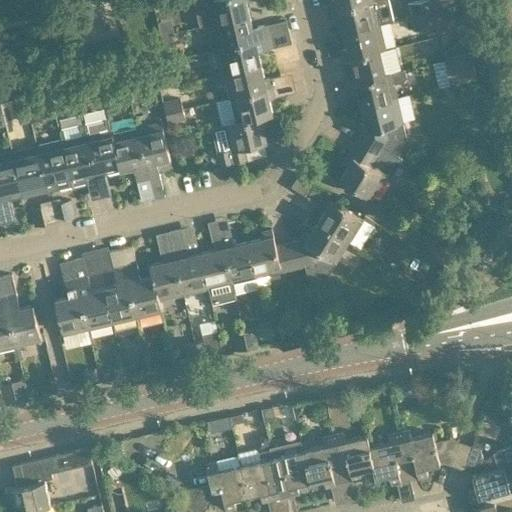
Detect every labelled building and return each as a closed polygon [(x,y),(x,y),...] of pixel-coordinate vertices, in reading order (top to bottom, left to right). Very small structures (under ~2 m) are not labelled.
[(194,0),(200,25),(214,21),(249,13),(246,0),(194,0)] [(330,0),(333,9),(370,0),(330,0)] [(341,17),(345,32),(381,23),(394,20),(389,0),(370,0),(333,9),(335,19),(341,17)] [(419,0),(409,3),(412,16),(437,10),(435,0),(419,0)] [(437,10),(412,16),(415,29),(441,23),(437,10)] [(214,21),(220,47),(289,31),(286,19),(253,27),(249,13),(214,21)] [(342,48),(345,57),(387,47),(381,23),(345,32),(348,46),(342,48)] [(220,47),(226,73),(262,65),(258,51),(292,43),(289,31),(220,47)] [(171,33),(162,36),(164,46),(174,44),(171,33)] [(345,57),(350,82),(392,72),(392,71),(386,72),(380,50),(387,48),(387,47),(345,57)] [(472,52),(459,55),(465,80),(478,77),(472,52)] [(465,80),(459,55),(446,59),(452,84),(465,80)] [(226,73),(231,97),(273,87),(271,77),(265,79),(262,65),(226,73)] [(148,68),(135,71),(137,79),(150,76),(148,68)] [(359,90),(362,105),(398,96),(395,83),(402,81),(405,76),(403,69),(392,72),(350,82),(353,92),(359,90)] [(169,76),(160,78),(162,87),(171,85),(169,76)] [(87,82),(75,85),(80,103),(91,100),(87,82)] [(80,103),(75,85),(65,88),(70,105),(80,103)] [(273,87),(231,97),(236,116),(237,120),(237,121),(268,114),(273,113),(270,98),(276,96),(273,87)] [(50,93),(38,96),(40,104),(52,101),(50,93)] [(362,130),(356,140),(378,154),(384,145),(398,154),(408,138),(398,96),(362,105),(365,119),(359,120),(362,130)] [(181,97),(162,101),(164,113),(183,108),(181,97)] [(25,101),(14,103),(16,110),(27,108),(25,101)] [(164,113),(167,124),(186,120),(183,108),(164,113)] [(217,152),(207,154),(210,168),(237,161),(247,159),(244,146),(267,140),(264,125),(270,124),(268,117),(268,115),(268,114),(237,121),(226,124),(212,127),(217,152)] [(109,117),(85,123),(87,133),(97,175),(107,173),(122,169),(113,134),(109,117)] [(162,122),(138,128),(154,197),(165,195),(160,172),(173,169),(162,122)] [(85,123),(60,129),(63,139),(74,185),(88,181),(89,181),(88,177),(97,175),(87,133),(85,123)] [(138,128),(113,134),(122,169),(135,166),(143,200),(154,197),(138,128)] [(63,139),(38,145),(49,191),(74,185),(63,139)] [(378,154),(356,140),(343,161),(348,164),(340,178),(372,197),(386,174),(393,173),(403,157),(398,154),(384,145),(378,154)] [(38,145),(13,151),(22,187),(24,193),(24,196),(49,191),(38,145)] [(8,152),(0,153),(0,222),(7,221),(10,220),(12,218),(13,216),(14,213),(14,210),(11,199),(24,196),(24,197),(24,196),(24,193),(22,187),(13,151),(8,152)] [(326,206),(318,219),(350,239),(361,246),(374,224),(313,186),(307,195),(326,206)] [(62,201),(66,218),(76,216),(72,199),(62,201)] [(32,209),(36,225),(45,223),(42,206),(32,209)] [(299,239),(288,241),(294,267),(304,264),(308,280),(327,276),(350,239),(318,219),(311,232),(305,229),(299,239)] [(168,230),(174,252),(184,293),(208,287),(200,252),(185,256),(184,249),(187,249),(182,227),(168,230)] [(263,237),(249,240),(261,288),(272,285),(269,273),(294,267),(288,241),(276,244),(273,228),(262,231),(263,237)] [(233,238),(223,240),(233,281),(236,294),(261,288),(249,240),(234,244),(233,238)] [(215,249),(200,252),(207,281),(208,287),(212,303),(235,297),(232,282),(233,281),(223,240),(214,243),(215,249)] [(132,244),(121,247),(137,317),(162,311),(151,263),(150,263),(153,274),(140,277),(132,244)] [(117,283),(104,286),(113,322),(137,317),(121,247),(109,249),(117,283)] [(165,260),(151,263),(162,311),(163,310),(160,299),(184,293),(174,252),(164,254),(165,260)] [(83,256),(72,258),(89,328),(113,322),(104,286),(92,289),(83,256)] [(89,328),(72,258),(60,261),(68,295),(55,298),(64,334),(89,328)] [(441,271),(431,288),(441,294),(451,277),(441,271)] [(12,273),(0,275),(2,281),(17,345),(40,339),(42,339),(46,338),(44,331),(41,332),(34,303),(20,306),(14,281),(12,273)] [(0,348),(17,345),(0,275),(0,348)] [(360,319),(334,325),(337,334),(362,328),(360,319)] [(334,325),(322,328),(324,337),(337,334),(334,325)] [(254,327),(245,330),(249,347),(258,345),(254,327)] [(204,333),(205,339),(209,356),(224,353),(219,329),(204,333)] [(249,347),(245,330),(234,332),(238,349),(249,347)] [(209,356),(205,339),(185,343),(189,361),(209,356)] [(135,363),(123,366),(125,375),(137,373),(135,363)] [(110,367),(99,370),(101,381),(112,378),(110,367)] [(96,369),(82,371),(85,384),(98,381),(96,369)] [(511,376),(497,376),(493,387),(511,388),(511,386),(511,376)] [(24,378),(0,383),(0,386),(0,387),(2,393),(4,404),(30,398),(29,397),(24,378)] [(306,400),(294,403),(296,415),(302,414),(307,406),(306,400)] [(272,406),(262,408),(265,419),(275,417),(272,406)] [(232,424),(244,421),(242,412),(230,415),(232,424)] [(456,425),(448,427),(450,436),(457,434),(456,428),(456,425)] [(409,428),(399,431),(408,471),(416,469),(418,477),(428,474),(426,466),(440,463),(440,461),(441,461),(451,464),(459,439),(450,437),(435,440),(433,431),(411,436),(409,428)] [(344,431),(333,434),(342,474),(351,472),(352,480),(363,477),(361,469),(373,467),(375,478),(376,478),(366,435),(345,439),(344,431)] [(370,446),(369,446),(373,466),(376,478),(390,475),(391,483),(397,482),(401,481),(399,473),(408,471),(399,431),(389,433),(391,441),(376,445),(370,446)] [(325,444),(304,449),(311,481),(324,478),(326,486),(336,484),(334,476),(342,474),(333,434),(323,436),(325,444)] [(476,435),(473,444),(484,447),(486,438),(476,435)] [(301,439),(269,446),(270,448),(279,488),(288,486),(289,494),(294,493),(300,492),(298,484),(311,481),(304,449),(301,439)] [(479,498),(481,506),(511,497),(511,466),(511,463),(511,462),(511,446),(494,451),(495,455),(483,458),(480,447),(472,445),(464,469),(473,471),(474,474),(472,474),(476,488),(468,490),(471,500),(479,498)] [(11,511),(13,511),(51,503),(45,478),(54,477),(52,471),(93,462),(89,446),(13,463),(15,474),(22,473),(25,483),(11,486),(17,511),(11,511)] [(255,447),(237,451),(240,464),(247,495),(261,492),(262,500),(268,499),(272,498),(281,496),(279,488),(270,448),(260,451),(255,447)] [(188,489),(183,496),(204,510),(210,501),(214,500),(215,503),(224,500),(226,509),(236,506),(234,498),(247,495),(240,464),(219,468),(217,460),(206,463),(210,484),(188,489)] [(118,462),(108,470),(114,477),(124,470),(118,462)] [(202,511),(204,510),(183,496),(177,506),(178,511),(202,511)] [(511,511),(511,497),(481,506),(473,508),(473,511),(511,511)] [(13,511),(44,511),(43,506),(51,504),(51,503),(13,511)] [(105,511),(103,503),(88,506),(89,511),(105,511)]
